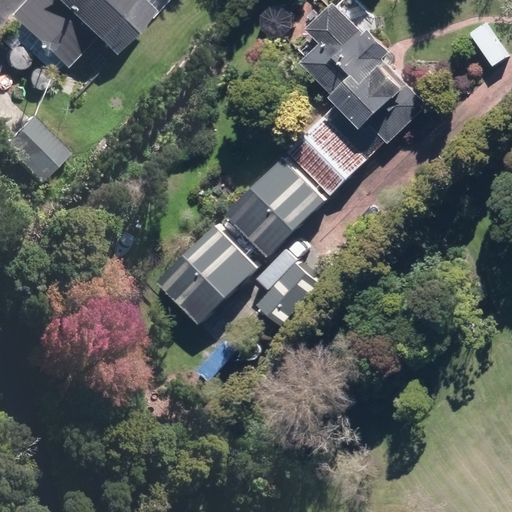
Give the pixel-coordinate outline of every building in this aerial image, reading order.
[(116,47),(158,3),(154,0),(19,0),(11,9),(68,63),(99,31),(116,47)] [(374,28),(346,0),(339,0),(317,23),(331,38),(311,57),(350,97),(238,208),(281,251),(395,137),(397,138),(438,100),(420,81),(423,80),(400,56),(398,58),(392,51),(398,45),(378,23),(374,28)] [(43,181),(73,153),(35,115),(7,143),(43,181)] [(203,320),(260,264),(220,225),(163,281),(203,320)] [(306,260),(271,297),(291,315),(325,279),(306,260)]
